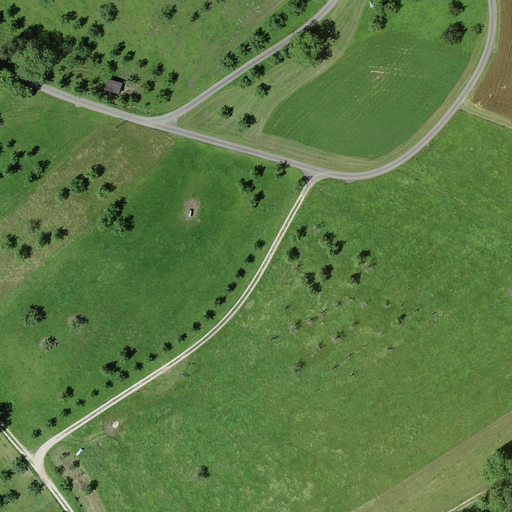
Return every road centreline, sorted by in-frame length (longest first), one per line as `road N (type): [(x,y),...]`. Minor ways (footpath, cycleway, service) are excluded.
road 1 (track): [(37,466),(52,440),(192,350),(239,306),(317,170)]
road 2 (track): [(492,0),(481,67),(424,143),(376,173),(317,170)]
road 3 (track): [(160,125),(336,0)]
road 4 (track): [(160,125),(0,70)]
road 5 (track): [(317,170),(160,125)]
